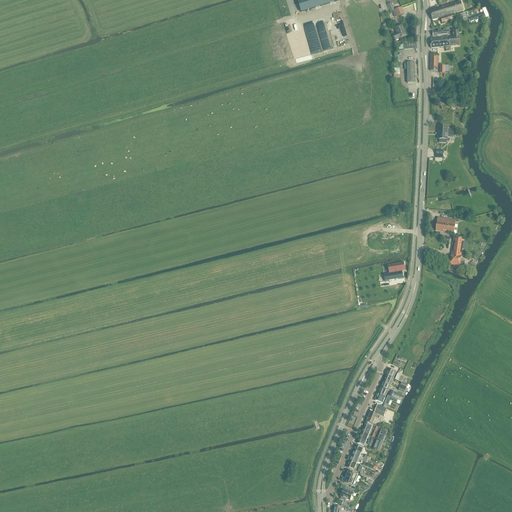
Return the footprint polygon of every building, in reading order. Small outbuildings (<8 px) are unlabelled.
[(339,0),(297,0),(301,13),(340,1),(339,0)] [(443,17),(451,14),(463,11),(460,2),(430,11),(432,20),(443,17)] [(401,8),(394,11),(397,17),(404,14),(401,8)] [(470,22),(484,17),(482,13),(468,18),(469,18),(470,22)] [(451,14),(443,17),(443,18),(441,19),(442,23),(452,20),(451,14)] [(396,40),(406,36),(403,30),(404,29),(402,26),(395,28),(397,34),(394,35),(396,40)] [(453,37),(446,37),(443,38),(430,39),(430,48),(459,45),(458,30),(453,31),(453,37)] [(407,84),(414,83),(413,63),(406,63),(407,84)] [(446,140),(446,137),(455,137),(455,134),(438,134),(438,140),(439,140),(439,143),(445,143),(446,143),(446,140)] [(454,234),(456,221),(437,218),(435,232),(454,234)] [(453,239),(451,254),(461,256),(461,250),(463,240),(462,240),(454,239),(453,239)] [(449,260),(449,265),(454,266),(454,268),(459,269),(459,267),(462,268),(463,260),(460,260),(461,256),(451,254),(451,260),(449,260)] [(389,277),(384,277),(385,282),(403,279),(402,272),(405,271),(404,263),(387,266),(389,274),(389,277)] [(389,370),(386,376),(393,379),(396,373),(389,370)] [(398,374),(395,380),(402,383),(404,377),(398,374)] [(386,376),(383,382),(389,384),(389,385),(390,386),(393,379),(386,376)] [(383,382),(381,389),(388,392),(388,390),(390,386),(389,385),(389,384),(383,382)] [(381,389),(378,395),(385,398),(387,394),(389,394),(390,392),(388,392),(381,389)] [(378,395),(375,401),(382,404),(385,399),(385,398),(378,395)] [(385,413),(387,410),(383,408),(377,406),(374,413),(377,414),(384,417),(385,413)] [(384,417),(382,421),(390,424),(394,413),(388,411),(387,413),(385,413),(384,417)] [(378,420),(380,417),(377,415),(370,412),(368,416),(366,422),(372,425),(375,419),(378,420)] [(361,434),(368,436),(372,426),(365,424),(361,434)] [(385,438),(387,432),(379,429),(378,431),(379,432),(378,435),(376,440),(383,443),(385,438)] [(384,447),(385,444),(383,443),(376,440),(374,445),(372,450),(379,453),(381,448),(382,446),(384,447)] [(356,446),(354,451),(360,454),(362,455),(362,454),(361,453),(362,450),(364,451),(364,449),(363,449),(356,446)] [(354,451),(352,457),(362,461),(366,463),(368,457),(365,456),(364,459),(359,457),(360,454),(354,451)] [(352,457),(349,463),(356,465),(357,463),(361,464),(362,461),(352,457)] [(349,463),(347,468),(355,472),(356,470),(354,469),(356,465),(349,463)] [(346,472),(344,477),(355,482),(356,482),(357,479),(358,477),(348,472),(348,473),(346,472)] [(344,477),(342,482),(344,483),(343,483),(353,488),(354,485),(353,485),(355,482),(344,477)] [(343,490),(340,497),(341,497),(340,500),(345,502),(346,499),(349,501),(353,493),(354,494),(355,491),(346,487),(345,490),(343,490)]
